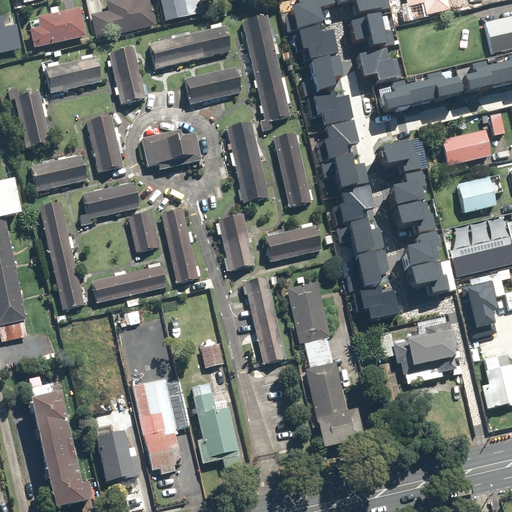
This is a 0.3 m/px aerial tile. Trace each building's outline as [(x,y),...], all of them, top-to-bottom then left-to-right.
[(143,0),(139,1),(139,0),(109,0),(106,1),(108,12),(91,15),(96,39),(154,28),(148,0),(143,0)] [(160,0),(164,22),(206,14),(203,0),(160,0)] [(291,0),(294,12),(284,14),(287,29),(316,23),(314,11),(330,7),(328,0),(291,0)] [(383,9),(380,0),(332,0),(334,7),(351,4),(353,15),(383,9)] [(405,0),(407,4),(396,6),(400,24),(426,18),(426,16),(471,5),(470,0),(405,0)] [(265,122),(260,123),(262,132),(272,130),(270,121),(291,116),(267,16),(241,23),(265,122)] [(347,23),(350,42),(362,41),(363,50),(389,45),(384,17),(347,23)] [(511,21),(484,28),(491,59),(511,53),(511,21)] [(224,27),(148,44),(154,70),(230,52),(224,27)] [(290,33),(293,47),(303,45),(307,60),(338,54),(333,32),(319,35),(318,27),(290,33)] [(134,50),(109,56),(120,105),(145,99),(134,50)] [(354,56),(359,80),(371,77),(373,85),(394,81),(390,62),(387,63),(384,50),(354,56)] [(460,76),(464,94),(487,89),(487,87),(511,81),(511,54),(506,56),(507,63),(487,67),(486,61),(469,65),(471,74),(460,76)] [(95,57),(45,69),(51,95),(102,82),(95,57)] [(309,79),(299,82),(302,96),(330,90),(328,82),(342,79),(337,57),(306,64),(309,79)] [(236,68),(185,80),(191,105),(242,93),(236,68)] [(379,95),(383,113),(406,108),(406,106),(432,100),(433,103),(457,97),(453,81),(442,83),(439,71),(425,75),(426,82),(406,86),(405,80),(388,84),(390,92),(379,95)] [(39,92),(15,98),(26,149),(51,143),(39,92)] [(304,100),(307,114),(318,112),(321,128),(352,121),(348,99),(334,102),(332,94),(304,100)] [(111,116),(85,122),(97,173),(123,167),(111,116)] [(325,145),(314,148),(317,162),(345,156),(343,148),(357,145),(353,123),(321,130),(325,145)] [(251,125),(227,130),(244,204),(268,199),(251,125)] [(177,131),(140,140),(147,168),(157,165),(159,172),(202,161),(196,135),(179,140),(177,131)] [(486,131),(442,141),(448,167),(492,157),(486,131)] [(296,134),(273,140),(288,207),(311,202),(296,134)] [(379,151),(383,168),(397,164),(400,174),(419,169),(416,155),(413,156),(410,143),(379,151)] [(83,156),(31,167),(36,192),(89,181),(83,156)] [(319,166),(322,181),(333,178),(336,194),(367,187),(363,165),(348,168),(347,160),(319,166)] [(402,188),(387,191),(391,209),(422,201),(419,189),(423,188),(419,174),(399,179),(402,188)] [(498,176),(490,178),(493,195),(502,193),(498,176)] [(0,218),(22,214),(15,180),(0,183),(0,218)] [(488,182),(456,189),(463,218),(495,211),(488,182)] [(133,184),(82,195),(88,220),(139,209),(133,184)] [(340,212),(329,214),(332,228),(360,222),(359,215),(373,212),(368,190),(337,196),(340,212)] [(390,211),(394,228),(409,225),(411,234),(431,229),(427,215),(424,216),(421,204),(390,211)] [(60,205),(39,210),(63,312),(85,307),(60,205)] [(199,279),(183,210),(160,215),(176,284),(199,279)] [(151,212),(127,218),(135,255),(160,249),(151,212)] [(218,224),(215,224),(218,236),(220,236),(226,258),(223,259),(227,272),(255,266),(243,215),(217,221),(218,224)] [(3,219),(0,219),(0,326),(25,321),(3,219)] [(447,251),(453,277),(511,264),(511,221),(507,223),(510,238),(447,251)] [(302,230),(264,238),(270,263),(321,252),(316,227),(313,227),(312,223),(301,226),(302,230)] [(334,230),(337,244),(348,242),(351,257),(382,251),(378,229),(364,232),(362,224),(334,230)] [(417,250),(402,254),(406,271),(437,264),(434,252),(438,251),(434,236),(415,241),(417,250)] [(361,269),(347,272),(351,289),(382,282),(379,270),(382,269),(379,255),(359,259),(361,269)] [(162,265),(93,282),(98,305),(167,288),(162,265)] [(405,273),(409,290),(424,287),(426,296),(446,292),(442,277),(439,278),(436,266),(405,273)] [(286,359),(266,278),(244,283),(263,364),(286,359)] [(317,282),(286,290),(299,345),(304,344),(327,339),(330,338),(317,282)] [(486,289),(486,286),(465,290),(472,329),(495,325),(493,313),(497,312),(493,287),(486,289)] [(354,296),(358,313),(373,309),(375,319),(395,314),(391,300),(388,300),(385,288),(354,296)] [(416,325),(418,335),(406,338),(407,343),(392,346),(397,366),(402,365),(407,386),(442,378),(438,361),(456,357),(455,353),(459,352),(453,327),(449,328),(448,323),(446,323),(445,318),(416,325)] [(24,325),(0,329),(0,336),(1,343),(27,338),(24,325)] [(327,339),(304,344),(309,369),(333,363),(327,339)] [(205,369),(224,365),(219,345),(200,349),(205,369)] [(511,365),(500,368),(498,357),(483,359),(488,385),(482,387),(486,409),(511,404),(511,365)] [(358,410),(346,412),(335,363),(333,363),(309,369),(305,370),(324,449),(365,439),(358,410)] [(175,472),(174,467),(182,465),(176,435),(178,435),(165,379),(132,387),(152,472),(159,470),(161,476),(175,472)] [(203,440),(197,442),(202,465),(222,461),(224,470),(242,466),(226,400),(214,403),(210,385),(191,389),(203,440)] [(82,485),(61,393),(30,400),(56,510),(94,501),(90,483),(82,485)] [(124,431),(95,437),(106,485),(136,478),(135,477),(141,476),(137,456),(131,458),(124,431)]
